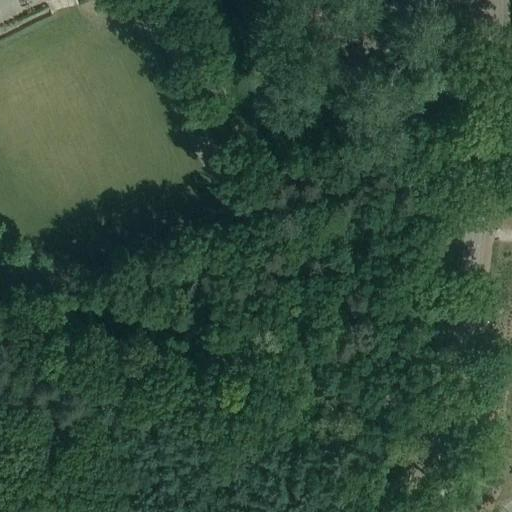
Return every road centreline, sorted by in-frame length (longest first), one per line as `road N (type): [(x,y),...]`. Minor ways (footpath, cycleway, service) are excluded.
road 1 (unclassified): [(449,419),(232,349),(0,258)]
road 2 (tertiary): [(449,419),(487,132),(493,0)]
